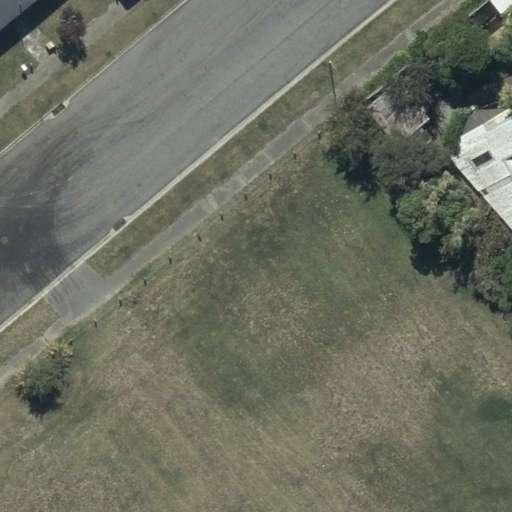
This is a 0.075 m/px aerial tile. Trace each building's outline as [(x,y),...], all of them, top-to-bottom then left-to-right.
[(0,0),(0,15),(19,0),(0,0)] [(468,109),(447,155),(511,231),(511,230),(511,111),(468,109)] [(156,334),(233,428),(431,265),(354,171),(156,334)] [(446,372),(352,451),(403,511),(423,511),(429,507),(433,511),(511,511),(511,430),(502,439),(446,372)] [(86,391),(0,464),(0,511),(130,511),(165,483),(86,391)] [(243,433),(238,465),(333,479),(338,447),(243,433)]
